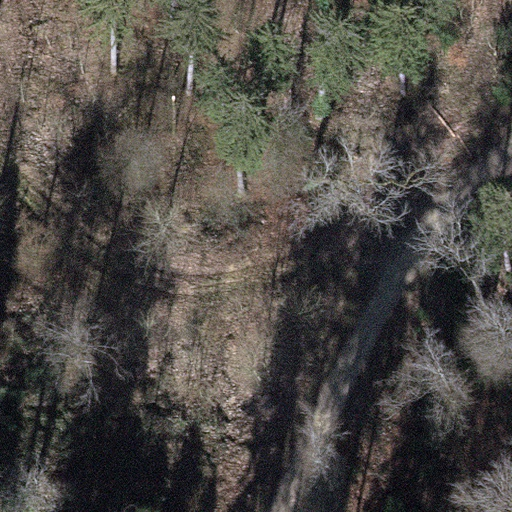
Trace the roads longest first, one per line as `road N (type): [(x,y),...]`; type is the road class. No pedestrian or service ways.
road 1 (track): [(0,155),(130,262),(175,270),(234,266),(429,209)]
road 2 (track): [(511,158),(429,209),(291,511)]
